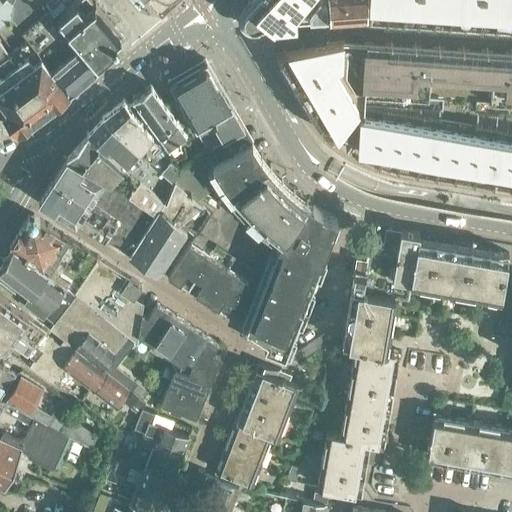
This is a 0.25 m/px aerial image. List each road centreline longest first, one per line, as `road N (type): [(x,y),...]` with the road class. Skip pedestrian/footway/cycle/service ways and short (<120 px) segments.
road 1 (residential): [(14,192),(235,333),(173,511)]
road 2 (residential): [(235,49),(348,28),(511,40)]
road 3 (secondary): [(235,49),(304,163),(356,198)]
road 4 (secondary): [(356,198),(511,229)]
road 5 (residential): [(326,334),(356,198)]
road 6 (tertiary): [(43,138),(151,51)]
road 7 (residential): [(427,494),(397,454),(412,382)]
